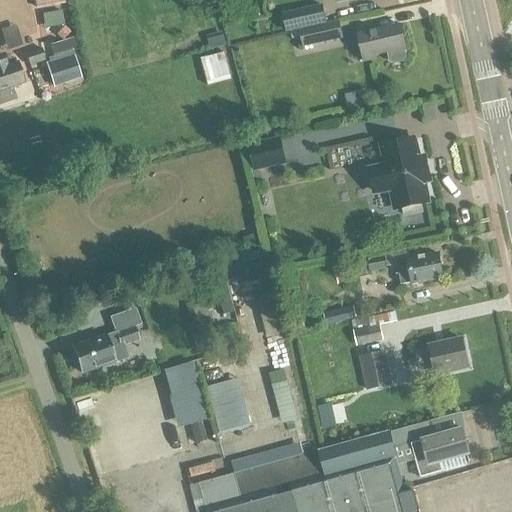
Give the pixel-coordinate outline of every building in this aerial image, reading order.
[(63,3),(62,0),(32,0),(34,8),(63,3)] [(284,35),(298,32),(326,26),(322,7),(280,16),(284,35)] [(326,26),(298,32),(302,50),(343,42),(339,24),(326,26)] [(374,58),(386,55),(387,63),(392,68),(403,66),(407,59),(405,51),(399,27),(368,34),(359,36),(365,60),(374,58)] [(48,47),(51,57),(76,50),(73,40),(48,47)] [(29,68),(44,63),(41,51),(25,56),(29,68)] [(45,63),(47,68),(53,88),(80,79),(72,54),(45,63)] [(0,107),(14,102),(10,90),(23,86),(16,65),(7,68),(5,63),(0,64),(0,107)] [(286,164),(281,140),(249,148),(255,171),(286,164)] [(419,160),(415,141),(382,148),(387,168),(371,171),(376,194),(392,191),(396,211),(403,209),(405,218),(423,214),(421,205),(429,203),(424,184),(430,183),(425,159),(419,160)] [(386,271),(382,251),(366,255),(354,258),(359,280),(371,277),(370,274),(386,271)] [(420,255),(407,258),(407,260),(396,262),(401,287),(412,285),(412,287),(443,281),(437,256),(420,259),(420,255)] [(305,333),(302,320),(289,323),(292,337),(305,333)] [(382,342),(379,328),(379,327),(354,333),(357,347),(382,342)] [(124,348),(138,343),(134,329),(116,335),(121,349),(124,348)] [(104,338),(73,349),(82,376),(114,365),(128,359),(124,348),(121,349),(116,335),(118,335),(118,333),(104,338)] [(207,333),(196,337),(200,351),(211,348),(207,333)] [(435,377),(468,369),(462,341),(429,349),(430,353),(417,355),(420,369),(433,366),(435,377)] [(366,392),(376,390),(391,386),(389,374),(385,353),(360,358),(366,392)] [(416,426),(389,434),(394,451),(411,446),(420,480),(443,473),(440,464),(469,457),(462,432),(434,439),(430,424),(416,428),(416,426)] [(389,434),(201,487),(207,507),(208,511),(417,511),(412,491),(404,493),(396,495),(387,461),(395,459),(396,459),(394,451),(389,434)]
